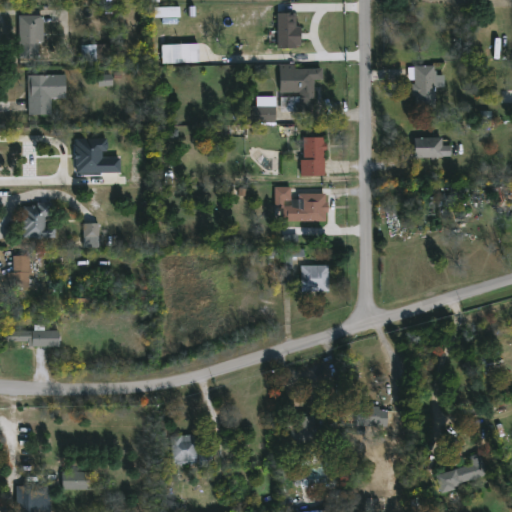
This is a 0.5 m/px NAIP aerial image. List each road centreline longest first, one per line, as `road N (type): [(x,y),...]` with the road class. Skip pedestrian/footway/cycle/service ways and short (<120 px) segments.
road 1 (residential): [(511,284),(174,386),(0,391)]
road 2 (residential): [(366,0),(367,326)]
